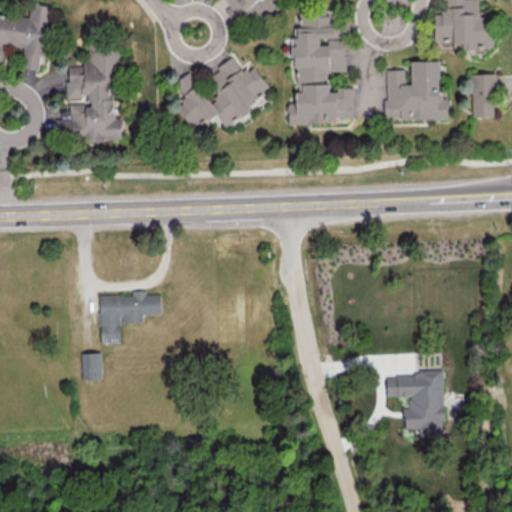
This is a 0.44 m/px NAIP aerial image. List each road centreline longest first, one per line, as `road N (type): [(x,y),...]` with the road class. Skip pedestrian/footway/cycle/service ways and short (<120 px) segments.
road 1 (tertiary): [(428,197),(0,212)]
road 2 (residential): [(358,511),(311,359),(287,202)]
